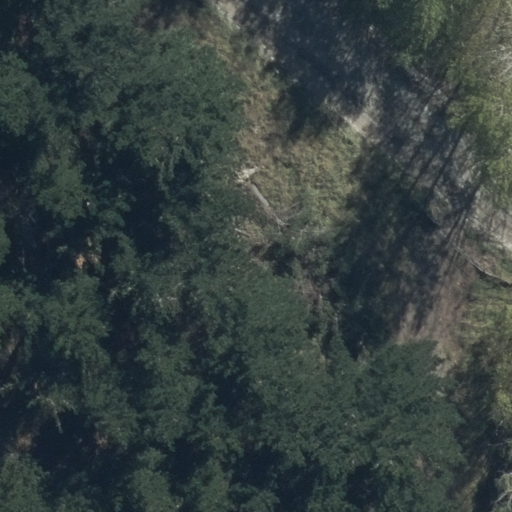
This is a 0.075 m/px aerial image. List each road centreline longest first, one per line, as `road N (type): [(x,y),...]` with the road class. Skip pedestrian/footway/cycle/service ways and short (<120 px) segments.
road 1 (track): [(468,511),(445,146),(511,195)]
road 2 (unclassified): [(280,0),(445,146)]
